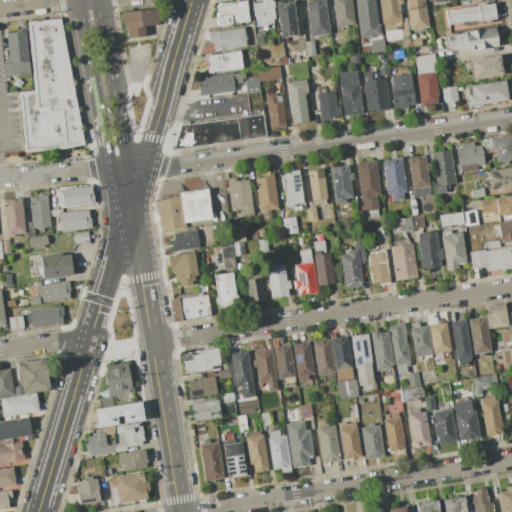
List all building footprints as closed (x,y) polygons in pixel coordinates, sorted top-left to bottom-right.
[(246,0),(249,22),(231,23),(231,26),(217,27),(216,16),(218,16),(217,3),(246,0)] [(252,4),(262,2),(262,0),(271,0),(271,1),(274,1),(274,8),(272,8),(274,19),(272,19),(273,29),(255,31),(252,4)] [(305,2),(312,1),(312,0),(325,0),(329,34),(309,37),(305,2)] [(331,0),(350,0),(354,24),(347,25),(348,28),(344,28),(343,26),(335,27),(331,0)] [(374,0),(377,22),(379,22),(381,34),(359,37),(354,0),(374,0)] [(378,0),(397,0),(401,19),(403,38),(401,39),(385,41),(383,25),(382,25),(378,0)] [(407,18),(404,0),(425,0),(428,17),(407,20),(407,18)] [(275,4),(293,2),(294,10),(296,9),(297,16),(294,16),(297,36),(279,38),(275,4)] [(448,10),(494,4),(496,22),(487,23),(487,20),(450,25),(448,10)] [(124,13),(160,9),(161,24),(146,25),(147,37),(130,38),(129,27),(125,27),(124,13)] [(403,38),(401,19),(407,18),(407,20),(411,47),(402,48),(401,39),(403,38)] [(26,152),(20,92),(36,91),(29,22),(62,19),(87,144),(64,149),(26,152)] [(206,31),(243,27),(245,47),(213,51),(212,43),(207,44),(206,31)] [(446,35),(495,28),(497,47),(457,52),(456,46),(447,47),(446,35)] [(6,31),(25,30),(28,61),(29,61),(30,74),(3,76),(2,63),(8,63),(6,31)] [(369,41),(383,39),(384,51),(371,53),(369,41)] [(305,41),(314,40),(316,55),(306,56),(305,41)] [(205,54),(240,50),(243,70),(207,74),(205,54)] [(386,53),(402,50),(403,58),(387,60),(386,53)] [(350,56),(358,54),(360,66),(352,67),(350,56)] [(377,55),(384,54),(387,75),(380,76),(377,55)] [(420,105),(414,57),(433,54),(438,96),(436,96),(437,103),(420,105)] [(470,59),(501,54),(505,73),(473,79),(470,59)] [(278,57),(285,57),(286,64),(279,65),(278,57)] [(257,68),(279,66),(280,79),(258,82),(257,68)] [(337,73),(356,70),(362,113),(343,116),(337,73)] [(362,73),(377,71),(378,79),(385,78),(389,109),(366,111),(362,81),(363,81),(362,73)] [(199,77),(232,73),(232,74),(244,72),(245,79),(242,80),(242,84),(233,85),(234,91),(199,95),(198,86),(200,86),(199,77)] [(390,76),(410,73),(414,104),(392,107),(389,86),(391,86),(390,76)] [(244,80),(257,78),(259,91),(246,93),(244,80)] [(470,85),(504,79),(507,99),(469,106),(467,95),(471,94),(470,85)] [(286,82),(306,80),(307,94),(304,94),(307,123),(291,124),(286,82)] [(441,88),(455,86),(458,100),(443,103),(441,88)] [(316,93),(334,91),(336,106),(340,106),(341,115),(337,115),(338,118),(320,120),(316,93)] [(265,94),(275,92),(276,96),(281,95),(281,101),(283,101),(287,128),(270,131),(265,94)] [(174,149),(181,125),(263,115),(266,136),(174,149)] [(489,138),(511,135),(511,159),(507,160),(508,164),(497,166),(497,161),(495,162),(493,148),(491,148),(489,138)] [(455,149),(461,148),(461,144),(473,142),(473,146),(481,145),(484,164),(476,165),(477,170),(471,171),(472,171),(468,172),(468,171),(460,172),(460,174),(455,175),(453,165),(457,164),(455,149)] [(431,153),(450,150),(455,183),(448,184),(450,192),(434,194),(433,187),(435,186),(432,165),(430,165),(428,155),(431,154),(431,153)] [(406,158),(424,155),(426,163),(429,163),(430,174),(427,174),(430,195),(413,197),(412,189),(411,189),(406,158)] [(381,161),(401,158),(406,191),(402,192),(403,200),(391,201),(390,194),(386,194),(381,161)] [(355,163),(375,160),(380,195),(375,196),(378,217),(364,219),(355,163)] [(329,168),(350,165),(353,179),(350,180),(352,195),(345,196),(346,202),(331,204),(330,197),(333,197),(329,168)] [(488,171),(511,167),(511,186),(491,190),(488,171)] [(286,205),(281,174),(290,173),(290,170),(298,169),(303,203),(286,205)] [(307,171),(321,169),(322,174),(326,173),(328,184),(324,184),(326,203),(312,205),(307,171)] [(254,179),(264,177),(263,173),(272,172),(278,208),(259,211),(254,179)] [(226,179),(237,177),(237,180),(248,179),(253,214),(240,215),(239,209),(236,210),(236,208),(231,209),(226,179)] [(61,189),(93,186),(95,204),(63,207),(62,206),(57,206),(56,193),(61,193),(61,189)] [(180,192),(207,188),(211,219),(184,222),(180,195),(180,192)] [(471,190),(483,188),(484,196),(472,197),(471,190)] [(480,200),(503,197),(503,196),(511,194),(511,215),(501,217),(501,215),(497,215),(497,212),(482,214),(480,200)] [(156,199),(180,195),(184,222),(184,228),(160,231),(156,199)] [(29,198),(48,196),(49,210),(50,217),(51,226),(32,228),(31,223),(29,198)] [(2,200),(23,197),(25,216),(23,216),(25,233),(19,233),(19,235),(6,237),(2,200)] [(409,200),(415,199),(417,215),(411,215),(409,200)] [(305,209),(315,207),(317,221),(307,222),(305,209)] [(49,210),(62,209),(63,212),(90,210),(91,227),(59,231),(58,216),(50,217),(49,210)] [(462,212),(475,210),(477,224),(464,226),(463,223),(462,212)] [(438,215),(462,212),(463,223),(461,223),(461,225),(456,226),(456,224),(449,225),(449,227),(445,228),(445,225),(440,226),(438,215)] [(410,217),(422,215),(424,227),(411,229),(410,217)] [(281,218),(295,216),(297,233),(283,235),(281,218)] [(395,219),(410,217),(411,229),(412,231),(404,232),(403,229),(396,230),(395,219)] [(497,222),(511,219),(511,242),(500,244),(497,222)] [(32,228),(33,237),(47,236),(48,245),(44,245),(44,247),(34,248),(34,246),(27,247),(25,223),(31,223),(32,228)] [(352,240),(344,242),(345,248),(338,249),(335,228),(350,225),(352,240)] [(232,243),(230,229),(242,227),(244,241),(243,242),(232,243)] [(257,229),(264,228),(265,236),(258,237),(257,229)] [(173,233),(196,230),(198,248),(172,252),(170,240),(174,239),(173,233)] [(417,233),(436,230),(439,254),(442,253),(443,259),(440,260),(441,267),(421,270),(417,240),(418,240),(417,233)] [(441,232),(451,230),(452,233),(462,232),(467,263),(457,264),(458,269),(446,271),(442,244),(441,245),(440,237),(442,237),(441,232)] [(73,233),(88,231),(89,244),(74,245),(73,233)] [(2,240),(10,239),(11,253),(3,254),(2,240)] [(256,240),(267,239),(269,252),(258,254),(256,240)] [(313,255),(314,255),(312,242),(324,240),(326,253),(329,253),(331,266),(334,265),(335,274),(332,274),(333,284),(317,286),(313,255)] [(486,242),(498,240),(499,247),(487,249),(486,242)] [(477,242),(484,241),(485,248),(478,249),(477,242)] [(232,244),(232,243),(243,242),(245,255),(234,256),(232,244)] [(390,247),(413,243),(418,277),(395,281),(390,247)] [(219,246),(232,244),(234,256),(236,268),(223,269),(219,246)] [(486,266),(484,251),(511,246),(511,268),(487,272),(486,266)] [(299,250),(310,248),(317,293),(296,296),(295,289),(292,289),(291,280),(296,280),(293,265),(301,264),(299,250)] [(340,255),(348,254),(347,250),(357,249),(362,282),(360,282),(361,287),(347,289),(346,285),(344,285),(340,255)] [(469,251),(484,249),(484,251),(486,266),(471,268),(469,251)] [(389,283),(372,286),(370,273),(367,274),(366,265),(368,265),(367,256),(375,255),(375,251),(384,250),(389,283)] [(167,256),(194,252),(197,278),(191,279),(192,285),(179,287),(178,281),(171,282),(167,256)] [(40,255),(61,253),(61,255),(70,254),(73,275),(42,278),(40,255)] [(266,267),(270,266),(270,263),(279,261),(280,265),(283,264),(286,281),(289,280),(291,293),(287,293),(288,297),(271,300),(266,267)] [(213,274),(232,272),(237,308),(219,311),(218,305),(215,306),(214,298),(217,297),(213,274)] [(0,274),(11,273),(12,285),(2,286),(0,274)] [(244,280),(261,277),(265,300),(247,303),(244,280)] [(36,285),(68,282),(70,299),(40,303),(40,304),(29,305),(28,297),(37,296),(36,285)] [(172,299),(207,294),(210,316),(175,321),(172,299)] [(486,306),(505,303),(507,314),(508,314),(509,320),(507,320),(508,326),(487,329),(485,314),(487,313),(486,306)] [(28,310),(62,306),(64,324),(31,328),(28,310)] [(7,317),(22,315),(24,328),(9,330),(7,317)] [(468,319),(485,317),(490,351),(473,354),(468,319)] [(450,322),(465,319),(471,358),(466,359),(467,365),(457,367),(450,322)] [(428,325),(445,322),(450,350),(432,353),(428,325)] [(387,325),(403,323),(410,365),(405,366),(407,373),(394,375),(393,365),(394,365),(387,325)] [(409,328),(413,328),(412,324),(419,323),(419,327),(428,325),(432,353),(432,355),(414,357),(409,328)] [(506,327),(511,326),(511,344),(503,346),(501,331),(507,330),(506,327)] [(370,332),(377,331),(377,334),(380,334),(380,332),(387,331),(393,365),(391,365),(392,371),(374,373),(372,364),(374,363),(370,332)] [(349,336),(367,333),(372,363),(371,363),(374,382),(358,385),(355,365),(354,366),(349,336)] [(330,338),(347,336),(352,368),(351,368),(353,376),(355,376),(358,397),(338,400),(335,380),(336,380),(330,338)] [(312,341),(329,338),(335,373),(317,376),(312,341)] [(291,344),(309,341),(314,374),(308,375),(309,379),(297,381),(291,344)] [(273,348),(289,345),(294,376),(294,382),(285,383),(284,378),(278,379),(273,348)] [(185,374),(183,361),(191,360),(191,355),(201,354),(200,349),(207,348),(207,350),(217,348),(218,354),(220,354),(221,357),(219,357),(220,365),(213,366),(213,369),(185,374)] [(252,351),(271,348),(277,389),(265,391),(265,386),(258,387),(255,367),(253,367),(252,360),(254,360),(252,351)] [(231,369),(229,354),(247,351),(253,387),(241,389),(240,385),(234,386),(232,377),(231,369)] [(17,362),(43,358),(48,389),(22,393),(17,362)] [(108,395),(104,372),(112,370),(112,369),(121,367),(121,369),(128,368),(130,383),(132,383),(133,391),(108,395)] [(0,369),(10,368),(14,395),(11,395),(11,394),(0,396),(0,369)] [(217,371),(231,369),(232,377),(218,379),(217,371)] [(420,386),(409,388),(407,374),(418,372),(420,386)] [(472,378),(495,373),(497,382),(489,383),(490,389),(481,390),(482,396),(475,397),(473,388),(474,388),(472,378)] [(187,380),(214,376),(217,393),(190,398),(187,380)] [(399,389),(409,388),(420,386),(422,396),(409,398),(410,400),(401,402),(399,389)] [(219,395),(233,392),(234,401),(220,403),(219,395)] [(0,404),(0,397),(35,393),(38,411),(2,416),(0,404)] [(422,398),(432,396),(434,409),(424,411),(422,398)] [(479,398),(493,396),(494,400),(496,399),(501,433),(484,436),(479,398)] [(190,404),(218,399),(221,417),(193,422),(190,404)] [(453,402),(470,399),(471,410),(474,410),(479,438),(465,440),(466,442),(460,443),(460,441),(458,442),(453,414),(454,413),(453,402)] [(94,409),(140,401),(143,420),(97,428),(94,409)] [(298,406),(311,404),(313,417),(300,419),(298,406)] [(407,410),(418,408),(419,412),(425,411),(430,445),(420,447),(420,448),(413,449),(407,410)] [(432,412),(451,409),(453,424),(454,424),(456,432),(455,432),(456,442),(437,445),(436,436),(434,436),(433,427),(434,427),(432,412)] [(260,413),(271,411),(273,425),(262,426),(260,413)] [(382,419),(392,418),(391,413),(397,412),(398,417),(399,417),(404,450),(388,453),(382,419)] [(236,416),(246,414),(248,429),(238,430),(236,416)] [(0,421),(28,417),(31,436),(0,441),(0,421)] [(285,424),(302,421),(303,430),(308,430),(312,456),(307,457),(309,465),(292,468),(285,424)] [(338,429),(339,428),(338,425),(355,422),(360,456),(352,457),(353,459),(345,461),(344,458),(342,459),(338,429)] [(125,447),(125,443),(123,433),(116,433),(115,427),(141,423),(143,441),(141,441),(142,445),(125,447)] [(360,428),(367,426),(367,424),(373,423),(373,425),(379,425),(384,457),(365,460),(360,428)] [(315,428),(335,425),(341,459),(329,461),(330,466),(323,467),(323,462),(320,463),(315,428)] [(104,427),(114,426),(113,433),(105,434),(104,427)] [(267,438),(268,437),(267,434),(273,433),(272,431),(285,429),(291,471),(281,473),(280,469),(272,470),(267,438)] [(244,437),(247,436),(247,433),(260,431),(260,434),(263,434),(269,470),(253,473),(252,465),(249,465),(244,437)] [(86,437),(92,437),(91,433),(104,432),(106,445),(114,444),(114,453),(89,456),(86,437)] [(199,445),(201,444),(200,435),(207,434),(208,439),(210,439),(210,443),(218,442),(224,478),(205,481),(199,445)] [(0,444),(21,441),(23,459),(0,462),(0,444)] [(222,445),(241,442),(246,476),(227,479),(222,445)] [(114,444),(125,443),(125,447),(126,451),(114,453),(114,444)] [(119,454),(144,450),(146,467),(120,471),(120,466),(121,466),(119,454)] [(0,468),(12,467),(15,485),(0,487),(0,468)] [(106,478),(143,472),(144,480),(148,480),(149,490),(145,490),(146,499),(110,504),(106,478)] [(100,501),(79,505),(76,489),(78,489),(77,482),(96,479),(100,501)] [(511,511),(501,511),(498,492),(505,490),(505,487),(511,485),(511,511)] [(0,491),(10,490),(11,497),(7,498),(8,508),(0,509),(0,491)] [(493,511),(473,511),(471,496),(490,493),(493,511)] [(444,511),(442,499),(464,496),(466,511),(444,511)] [(416,511),(415,503),(436,500),(437,511),(416,511)]
